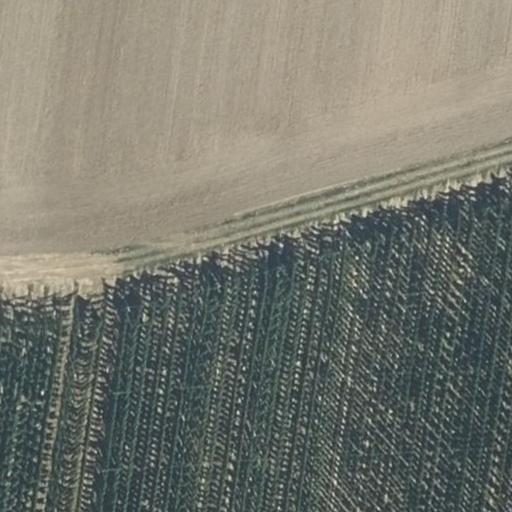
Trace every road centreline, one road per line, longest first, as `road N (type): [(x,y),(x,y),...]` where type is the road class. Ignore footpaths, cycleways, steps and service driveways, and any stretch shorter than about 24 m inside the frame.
road 1 (track): [(511,144),(44,272),(0,276)]
road 2 (track): [(44,272),(81,0)]
